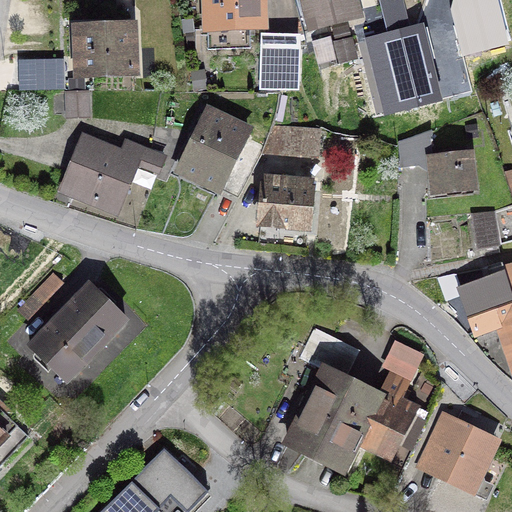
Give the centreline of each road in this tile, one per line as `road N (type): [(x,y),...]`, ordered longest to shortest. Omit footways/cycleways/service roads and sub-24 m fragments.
road 1 (residential): [(511,399),(391,295),(324,276),(240,267)]
road 2 (residential): [(146,404),(291,491),(397,511)]
road 3 (residential): [(240,267),(109,240),(0,199)]
road 4 (residential): [(146,404),(234,310),(240,267)]
road 5 (residential): [(39,511),(146,404)]
